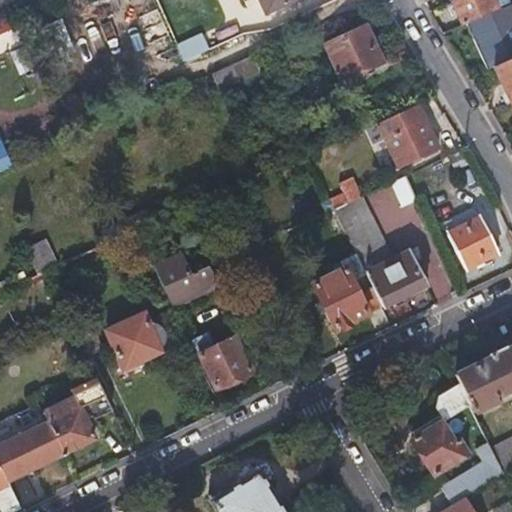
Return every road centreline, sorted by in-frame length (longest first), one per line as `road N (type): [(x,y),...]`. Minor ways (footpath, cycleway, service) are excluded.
road 1 (residential): [(313,390),(69,511)]
road 2 (residential): [(511,194),(400,0)]
road 3 (residential): [(511,292),(313,390)]
road 4 (residential): [(313,390),(385,511)]
